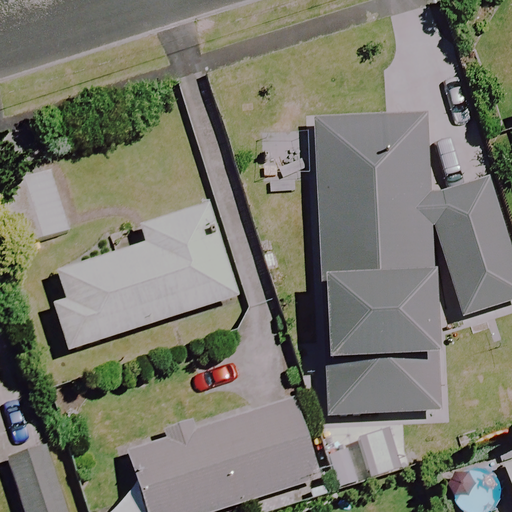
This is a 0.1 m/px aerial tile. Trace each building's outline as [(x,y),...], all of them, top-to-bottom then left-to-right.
[(434,257),(452,322),(511,313),(511,252),(492,192),(430,194),(427,120),(311,125),(320,368),(322,430),(438,426),(436,364),(432,257),(434,257)] [(303,142),(265,142),(266,181),(303,181),(303,142)] [(72,237),(52,172),(0,187),(0,236),(6,257),(72,237)] [(140,252),(54,279),(62,304),(50,307),(66,357),(234,305),(206,212),(134,234),(140,252)] [(234,511),(235,511),(257,505),(259,511),(282,511),(317,502),(290,404),(125,450),(141,511),(234,511)] [(63,511),(48,460),(8,471),(20,511),(63,511)] [(511,511),(511,471),(498,476),(510,511),(511,511)]
